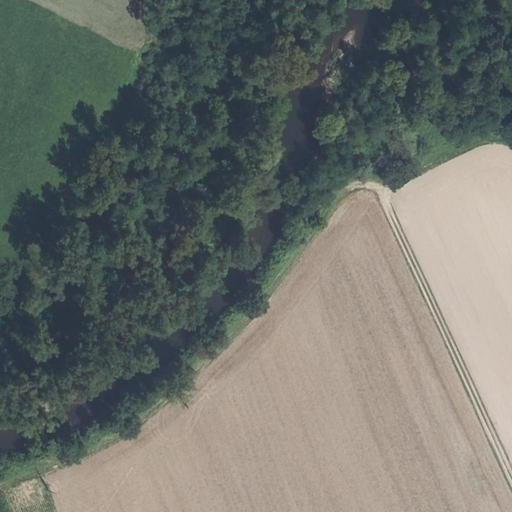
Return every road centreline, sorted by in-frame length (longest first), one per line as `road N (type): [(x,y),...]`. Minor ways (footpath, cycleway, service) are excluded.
road 1 (track): [(0,487),(102,442),(168,396),(282,275),(336,195),(360,184),(382,191),(470,144),(511,145)]
road 2 (track): [(382,191),(511,487)]
